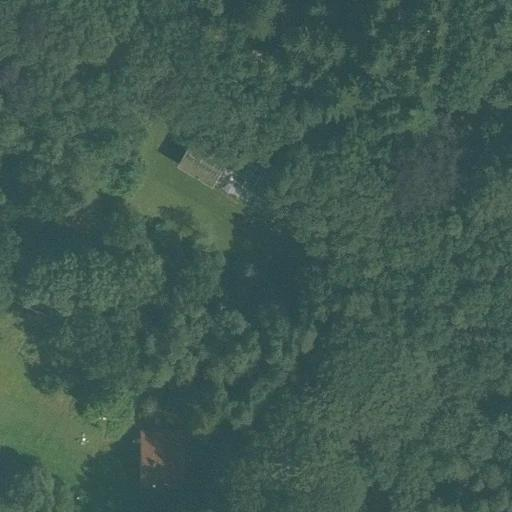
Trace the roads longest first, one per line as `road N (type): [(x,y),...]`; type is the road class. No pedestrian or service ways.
road 1 (track): [(160,0),(389,130),(426,140),(511,135)]
road 2 (track): [(511,63),(441,107),(426,140)]
